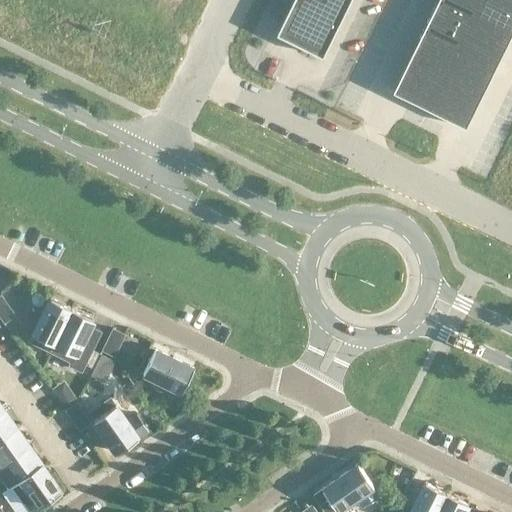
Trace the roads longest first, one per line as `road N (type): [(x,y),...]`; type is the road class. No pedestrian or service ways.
road 1 (unclassified): [(198,73),(511,226)]
road 2 (residential): [(262,373),(0,247)]
road 3 (residential): [(262,373),(68,511)]
road 4 (secondary): [(142,183),(306,263)]
road 5 (secondary): [(322,232),(158,155)]
road 6 (secondary): [(158,155),(0,78)]
road 7 (secondary): [(437,289),(431,247),(401,217),(359,211),(322,232)]
road 8 (unknown): [(356,150),(419,0)]
road 9 (residential): [(511,500),(368,428)]
road 10 (secondary): [(0,114),(142,183)]
road 11 (residential): [(257,508),(368,428)]
